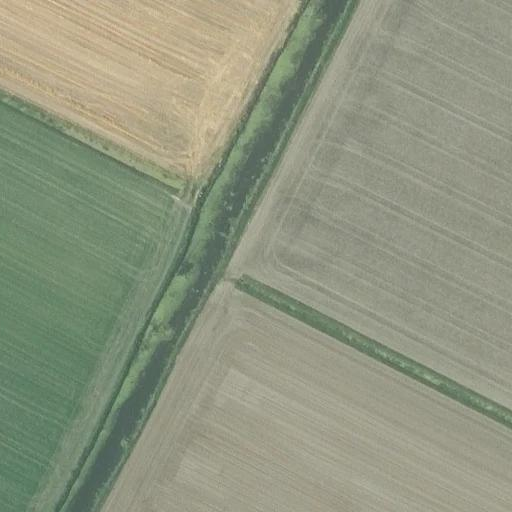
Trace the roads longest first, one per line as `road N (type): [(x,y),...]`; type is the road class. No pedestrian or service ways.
road 1 (track): [(294,0),(196,182),(41,511)]
road 2 (track): [(109,511),(360,0)]
